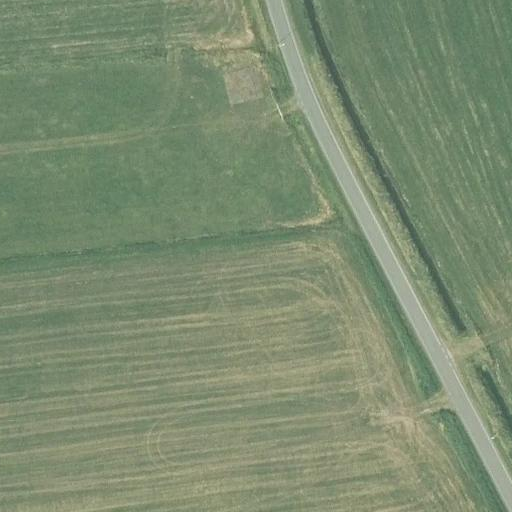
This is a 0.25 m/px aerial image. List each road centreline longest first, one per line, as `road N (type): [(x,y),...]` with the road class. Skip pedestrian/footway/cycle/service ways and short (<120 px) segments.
road 1 (unclassified): [(273,0),(306,99),(511,500)]
road 2 (track): [(0,456),(302,428),(458,400)]
